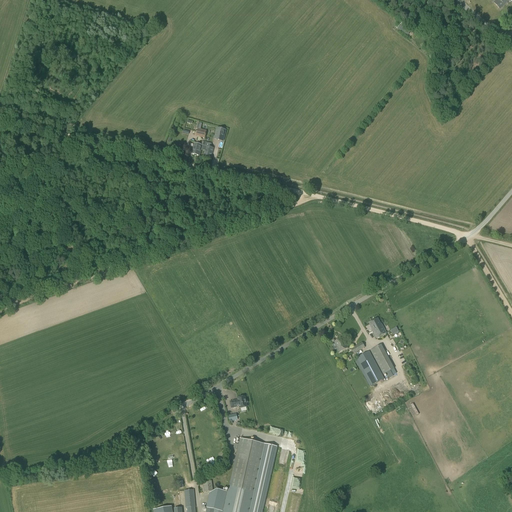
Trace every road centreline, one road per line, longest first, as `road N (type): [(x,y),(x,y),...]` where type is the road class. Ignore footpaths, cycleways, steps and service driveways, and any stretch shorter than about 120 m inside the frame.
road 1 (unclassified): [(7,480),(93,461),(464,238),(511,190)]
road 2 (track): [(468,235),(0,117)]
road 3 (track): [(312,196),(0,313)]
